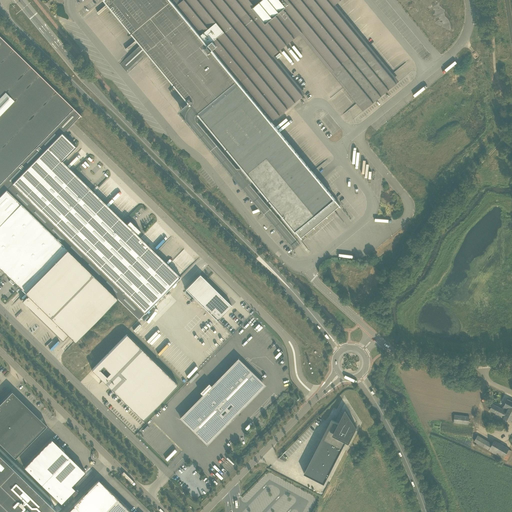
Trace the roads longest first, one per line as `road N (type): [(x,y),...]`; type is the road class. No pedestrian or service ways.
road 1 (secondary): [(0,9),(281,279)]
road 2 (secondary): [(281,279),(20,0)]
road 3 (track): [(357,320),(431,212),(503,138),(488,0)]
road 4 (unclassified): [(317,396),(297,377),(285,336),(74,131)]
road 5 (unclassified): [(71,0),(72,13),(179,143),(286,261),(308,263)]
road 6 (unclassified): [(468,0),(468,28),(457,49),(346,139),(339,153),(371,196),(372,211),(308,263)]
road 7 (unclassified): [(0,352),(163,511)]
road 8 (unknown): [(204,108),(198,117),(300,247),(304,264)]
road 9 (unclassified): [(317,396),(203,511)]
road 10 (secondary): [(424,511),(359,375)]
